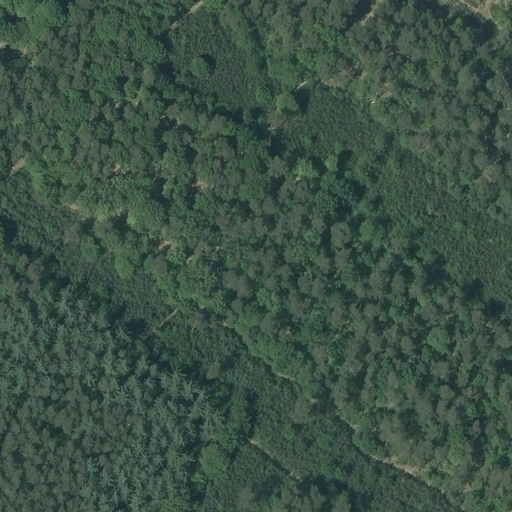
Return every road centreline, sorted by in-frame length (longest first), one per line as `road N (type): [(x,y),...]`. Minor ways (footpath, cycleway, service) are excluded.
road 1 (track): [(134,357),(332,511)]
road 2 (unknown): [(182,0),(0,164)]
